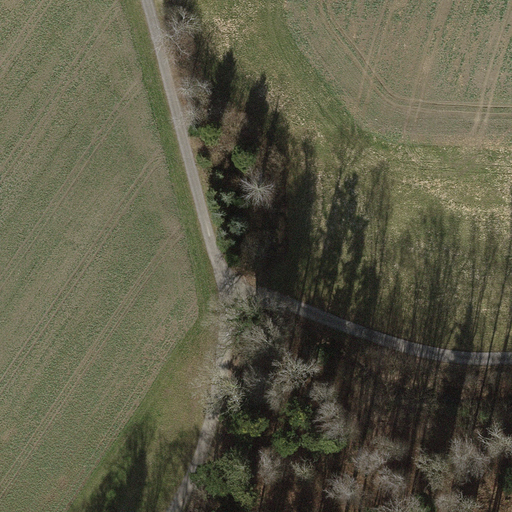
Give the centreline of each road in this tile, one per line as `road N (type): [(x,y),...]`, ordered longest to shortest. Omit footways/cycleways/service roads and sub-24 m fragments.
road 1 (track): [(220,267),(280,304),(407,350),(511,363)]
road 2 (track): [(147,0),(220,267)]
road 3 (track): [(167,511),(191,435),(220,267)]
